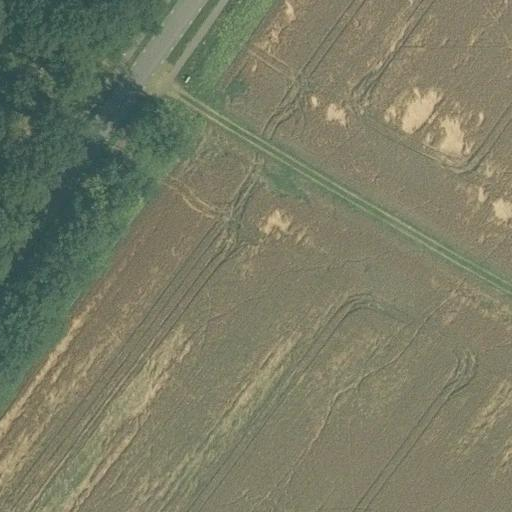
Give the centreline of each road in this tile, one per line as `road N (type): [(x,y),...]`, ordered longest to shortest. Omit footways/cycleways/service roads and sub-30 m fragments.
road 1 (track): [(162,87),(511,292)]
road 2 (secondary): [(0,269),(193,0)]
